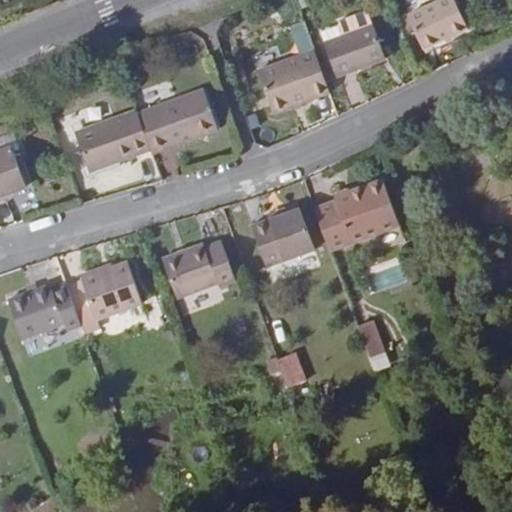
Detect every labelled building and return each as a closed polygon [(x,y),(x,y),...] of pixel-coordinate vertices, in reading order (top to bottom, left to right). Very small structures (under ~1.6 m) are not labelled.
[(444,0),(408,18),(423,49),(468,28),(454,0),(444,0)] [(373,25),(324,43),(337,77),(386,59),(373,25)] [(273,113),(330,93),(314,50),(260,70),(258,70),(273,113)] [(121,106),(134,102),(126,81),(114,85),(121,106)] [(138,114),(150,148),(177,138),(179,142),(218,129),(204,91),(138,114)] [(150,148),(137,110),(80,131),(75,132),(80,145),(86,164),(104,158),(108,170),(120,165),(118,160),(150,148)] [(80,145),(75,132),(68,135),(73,148),(80,145)] [(0,152),(12,148),(18,146),(14,134),(0,138),(0,152)] [(150,148),(151,152),(179,142),(177,138),(150,148)] [(0,152),(0,201),(7,198),(5,193),(26,186),(12,148),(0,152)] [(158,156),(163,173),(180,169),(176,151),(158,156)] [(104,158),(86,164),(90,176),(108,170),(104,158)] [(314,209),(330,251),(400,225),(385,184),(351,196),(336,201),(314,209)] [(333,194),(336,201),(351,196),(349,188),(333,194)] [(5,193),(7,198),(16,196),(14,190),(5,193)] [(267,214),(269,219),(288,212),(286,207),(267,214)] [(251,225),(267,268),(316,251),(300,208),(288,212),(269,219),(251,225)] [(162,258),(177,299),(218,284),(219,287),(236,281),(221,241),(205,247),(203,244),(162,258)] [(96,321),(142,305),(128,263),(113,268),(81,279),(82,280),(68,285),(82,326),(85,334),(99,329),(96,321)] [(79,274),(81,279),(113,268),(111,263),(79,274)] [(7,301),(21,340),(65,324),(67,331),(82,326),(68,285),(53,291),(51,285),(7,301)] [(357,326),(369,359),(386,353),(374,320),(357,326)] [(267,360),(271,372),(282,369),(289,386),(306,380),(296,350),(267,360)]
